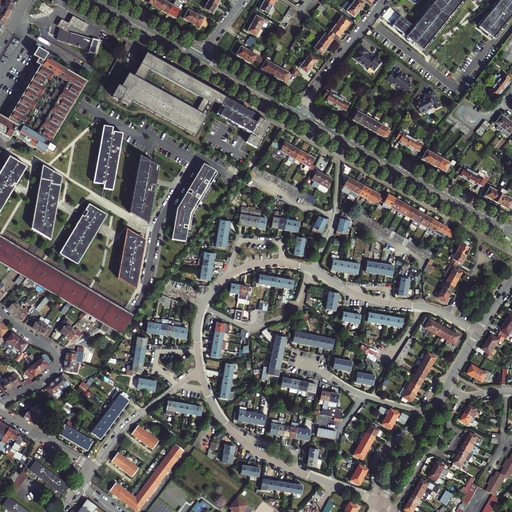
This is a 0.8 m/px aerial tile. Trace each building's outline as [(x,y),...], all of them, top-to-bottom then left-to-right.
[(13,5),(4,0),(0,0),(0,5),(11,12),(15,6),(13,5)] [(154,0),(152,5),(159,10),(164,1),(162,0),(154,0)] [(364,0),(354,0),(355,0),(352,4),(359,10),(365,3),(363,2),(364,0)] [(460,0),(433,0),(414,26),(389,7),(382,17),(407,36),(423,49),(460,0)] [(511,0),(501,0),(480,27),(494,39),(511,15),(511,0)] [(172,5),(164,1),(159,10),(167,14),(172,5)] [(217,5),(209,1),(204,8),(213,13),(217,5)] [(272,6),(264,1),(259,9),(271,16),(275,8),(272,6)] [(354,17),(359,10),(352,4),(346,11),(354,17)] [(0,14),(7,19),(11,12),(0,5),(0,14)] [(172,5),(167,14),(175,18),(180,9),(172,5)] [(293,9),(290,7),(285,16),(290,20),(294,13),(293,9)] [(191,23),(196,14),(188,10),(183,18),(191,23)] [(204,19),(196,14),(191,23),(199,27),(204,19)] [(265,20),(256,15),(251,23),(260,28),(265,20)] [(57,26),(68,32),(72,26),(84,33),(86,29),(88,26),(73,17),(71,20),(69,24),(61,20),(57,26)] [(342,17),(336,24),(344,30),(350,23),(342,17)] [(247,31),(256,36),(260,28),(251,23),(247,31)] [(336,24),(331,32),(335,35),(339,38),(344,30),(336,24)] [(56,39),(88,49),(91,39),(68,32),(59,30),(56,39)] [(333,40),(332,39),(328,35),(325,33),(319,41),(327,47),(333,40)] [(88,52),(95,54),(99,40),(92,38),(88,52)] [(322,54),(327,47),(319,41),(314,48),(322,54)] [(237,55),(244,60),(249,51),(241,47),(237,55)] [(81,91),(87,82),(51,60),(53,57),(38,48),(36,50),(33,56),(38,59),(36,63),(40,66),(8,119),(0,114),(0,133),(10,139),(12,135),(44,154),(46,150),(81,91)] [(368,52),(362,48),(354,59),(367,69),(369,67),(374,71),(379,65),(380,64),(380,63),(381,61),(375,57),(374,59),(370,56),(370,57),(369,56),(366,54),(368,52)] [(249,51),(244,60),(252,64),(255,59),(258,61),(260,55),(258,54),(257,55),(249,51)] [(216,114),(226,98),(143,52),(142,55),(145,57),(134,77),(123,71),(117,82),(118,86),(112,96),(130,106),(133,101),(202,140),(216,114)] [(304,61),(312,67),(317,60),(310,54),(304,61)] [(261,69),(269,73),(274,65),(272,64),(261,58),(259,63),(263,65),(261,69)] [(312,67),(304,61),(299,68),(307,74),(312,67)] [(269,73),(276,78),(281,69),(274,65),(269,73)] [(281,69),(276,78),(284,82),(289,73),(281,69)] [(391,73),(386,80),(392,84),(393,83),(399,88),(406,94),(410,88),(410,89),(411,88),(410,87),(412,85),(408,82),(408,81),(399,74),(397,77),(391,73)] [(491,80),(496,83),(504,89),(509,82),(508,81),(510,78),(503,73),(501,76),(499,74),(497,77),(495,75),(491,80)] [(393,83),(392,84),(405,94),(406,94),(399,88),(393,83)] [(499,96),(504,89),(496,83),(488,93),(494,98),(497,95),(499,96)] [(333,105),(338,97),(327,90),(323,97),(326,99),(326,101),(333,105)] [(426,110),(434,106),(436,109),(441,106),(432,90),(425,94),(426,95),(427,97),(420,101),(415,104),(416,106),(417,107),(421,113),(422,113),(422,114),(427,111),(426,110)] [(338,97),(333,105),(341,110),(342,108),(346,110),(350,103),(338,97)] [(256,149),(269,122),(226,98),(216,114),(253,134),(247,144),(256,149)] [(360,124),(365,115),(357,111),(357,112),(354,111),(351,117),(353,119),(353,120),(360,124)] [(360,124),(368,129),(373,120),(365,115),(360,124)] [(455,126),(459,121),(451,115),(445,120),(451,125),(452,124),(455,126)] [(496,129),(499,132),(508,121),(501,116),(495,124),(498,126),(496,129)] [(373,120),(368,129),(376,133),(381,124),(373,120)] [(511,124),(508,121),(499,132),(506,137),(508,134),(509,135),(511,130),(511,124)] [(123,132),(103,122),(92,182),(113,195),(119,157),(123,132)] [(388,128),(381,124),(376,133),(384,137),(384,135),(387,137),(391,131),(388,129),(388,128)] [(412,137),(400,131),(396,138),(400,140),(399,142),(407,146),(412,137)] [(423,143),(412,137),(407,146),(414,150),(415,148),(419,150),(423,143)] [(283,145),(279,143),(274,141),(270,148),(275,151),(274,154),(279,156),(280,154),(286,157),(287,155),(292,146),(284,142),(283,145)] [(292,146),(287,155),(289,156),(294,158),(295,159),(300,150),(292,146)] [(430,163),(436,152),(428,148),(422,159),(430,163)] [(307,154),(300,150),(295,159),(302,163),(307,154)] [(430,163),(438,168),(444,157),(436,152),(430,163)] [(303,168),(311,172),(315,166),(312,164),(315,159),(307,154),(302,163),(305,165),(303,168)] [(444,157),(438,168),(445,172),(447,169),(450,170),(454,163),(457,164),(460,159),(454,156),(451,161),(444,157)] [(0,212),(27,167),(9,157),(0,173),(0,212)] [(130,213),(148,224),(159,168),(150,163),(140,157),(130,213)] [(171,239),(185,241),(187,230),(190,213),(215,171),(203,164),(177,208),(171,239)] [(44,234),(51,239),(62,176),(43,165),(32,227),(37,230),(40,233),(44,234)] [(467,180),(472,171),(460,165),(456,172),(460,174),(459,176),(467,180)] [(318,168),(315,166),(311,172),(308,177),(319,184),(324,175),(316,171),(318,168)] [(190,213),(187,230),(189,230),(192,214),(217,172),(215,171),(190,213)] [(472,171),(467,180),(475,185),(476,183),(484,187),(488,180),(472,171)] [(327,177),(324,175),(319,184),(327,188),(332,180),(331,179),(331,178),(329,176),(327,177)] [(348,178),(343,186),(351,191),(356,182),(348,178)] [(364,186),(356,182),(351,191),(350,194),(357,198),(359,195),(364,186)] [(366,199),(371,191),(364,186),(359,195),(366,199)] [(492,200),(497,192),(489,187),(485,196),(492,200)] [(497,192),(492,200),(500,205),(505,196),(507,192),(501,188),(498,192),(497,192)] [(240,191),(238,189),(233,196),(235,197),(236,197),(238,198),(243,193),(240,191)] [(378,206),(380,202),(383,196),(380,194),(379,195),(371,191),(366,199),(378,206)] [(380,202),(383,203),(382,206),(389,210),(391,208),(395,199),(388,195),(386,198),(383,196),(380,202)] [(511,199),(505,196),(500,205),(509,209),(510,208),(511,208),(511,199)] [(403,203),(395,199),(391,208),(398,212),(403,203)] [(410,207),(403,203),(398,212),(405,216),(410,207)] [(71,261),(77,264),(100,227),(106,216),(107,215),(89,204),(59,254),(65,257),(69,259),(71,261)] [(412,220),(417,211),(410,207),(405,216),(412,220)] [(245,226),(247,212),(241,211),(238,225),(245,226)] [(425,216),(417,211),(412,220),(420,224),(425,216)] [(247,212),(245,226),(251,227),(254,213),(247,212)] [(254,213),(251,227),(257,228),(259,218),(260,214),(254,213)] [(427,228),(432,220),(425,216),(420,224),(427,228)] [(266,219),(259,218),(257,228),(264,230),(266,219)] [(276,218),(273,218),(271,228),(278,229),(279,219),(276,218)] [(328,223),(319,218),(316,224),(324,229),(328,223)] [(284,230),(286,220),(279,219),(278,229),(284,230)] [(340,219),(338,225),(348,228),(348,227),(350,221),(346,220),(340,219)] [(291,232),(292,221),(286,220),(284,230),(291,232)] [(439,224),(432,220),(427,228),(435,232),(439,224)] [(219,228),(229,229),(230,222),(220,221),(219,228)] [(292,221),(291,232),(297,233),(299,223),(292,221)] [(313,235),(315,236),(320,236),(324,229),(316,224),(312,229),(315,232),(313,235)] [(450,230),(439,224),(435,232),(442,237),(444,234),(447,236),(450,230)] [(338,225),(336,232),(343,234),(346,235),(348,229),(348,228),(338,225)] [(229,229),(219,228),(218,234),(228,236),(229,229)] [(145,240),(126,229),(118,278),(127,284),(136,290),(145,240)] [(296,238),(295,247),(303,248),(305,240),(296,238)] [(227,242),(217,240),(215,247),(226,249),(227,242)] [(463,240),(456,252),(465,256),(469,248),(467,247),(468,243),(463,240)] [(302,257),(302,255),(303,248),(295,247),(293,255),(302,257)] [(465,256),(456,252),(450,263),(456,266),(458,263),(461,264),(465,256)] [(203,260),(213,261),(214,255),(204,253),(203,260)] [(198,259),(197,265),(212,268),(213,261),(203,260),(198,259)] [(338,271),(339,261),(333,260),(331,270),(338,271)] [(344,272),(346,262),(339,261),(338,271),(344,272)] [(351,273),(352,263),(346,262),(344,272),(351,273)] [(372,273),(374,263),(367,262),(365,271),(372,273)] [(359,265),(352,263),(351,273),(357,275),(359,265)] [(380,264),(374,263),(372,273),(379,274),(380,264)] [(447,270),(445,274),(457,280),(461,274),(454,270),(456,266),(450,263),(448,266),(452,269),(450,272),(447,270)] [(385,275),(387,265),(380,264),(379,274),(385,275)] [(428,264),(424,271),(430,275),(434,267),(431,266),(428,264)] [(201,273),(211,274),(212,268),(197,265),(197,266),(202,266),(201,273)] [(393,266),(387,265),(385,275),(391,276),(393,266)] [(201,273),(200,279),(206,280),(210,281),(211,274),(201,273)] [(448,278),(445,283),(453,288),(457,280),(445,274),(444,273),(443,275),(448,278)] [(22,276),(21,275),(15,283),(18,286),(25,279),(22,276)] [(267,285),(268,277),(259,275),(258,284),(267,285)] [(276,278),(268,277),(267,285),(275,286),(276,278)] [(283,288),(285,279),(276,278),(275,286),(283,288)] [(401,278),(399,287),(408,288),(409,280),(401,278)] [(28,287),(32,282),(27,279),(22,284),(27,288),(28,287)] [(293,281),(285,279),(283,288),(292,289),(293,281)] [(442,289),(441,290),(449,295),(453,288),(445,283),(442,281),(439,287),(442,289)] [(239,293),(240,286),(231,284),(230,293),(238,294),(239,293)] [(252,288),(240,286),(239,293),(238,294),(238,299),(249,301),(250,296),(247,296),(248,292),(251,293),(252,288)] [(406,297),(408,288),(399,287),(398,295),(406,297)] [(445,303),(449,295),(441,290),(437,298),(445,303)] [(328,301),(337,302),(339,294),(329,292),(328,301)] [(11,300),(5,306),(13,313),(20,306),(16,303),(17,301),(14,298),(11,300)] [(49,301),(45,298),(35,309),(39,313),(49,301)] [(337,302),(328,301),(326,309),(335,311),(337,302)] [(23,309),(20,306),(13,313),(21,320),(27,313),(23,310),(23,309)] [(69,310),(65,306),(60,312),(64,316),(69,310)] [(236,310),(235,313),(234,317),(234,320),(237,320),(241,321),(243,311),(236,310)] [(350,322),(352,314),(343,312),(341,320),(344,321),(344,323),(349,324),(349,322),(350,322)] [(376,323),(377,315),(368,313),(367,322),(376,323)] [(361,315),(352,314),(350,322),(359,324),(361,315)] [(376,323),(384,325),(386,316),(377,315),(376,323)] [(393,326),(394,318),(386,316),(384,325),(393,326)] [(34,317),(29,326),(38,331),(43,322),(34,317)] [(57,329),(65,336),(71,328),(67,325),(71,321),(66,318),(57,329)] [(403,319),(394,318),(393,326),(401,328),(402,327),(403,319)] [(155,324),(153,334),(160,335),(162,320),(156,319),(155,324)] [(167,332),(169,320),(162,319),(162,320),(160,335),(166,336),(167,332)] [(175,321),(169,320),(167,332),(166,336),(173,337),(174,327),(175,321)] [(432,332),(437,324),(429,320),(424,328),(432,332)] [(43,322),(38,331),(47,336),(51,329),(47,326),(47,325),(43,322)] [(147,333),(153,334),(155,324),(148,323),(147,333)] [(215,332),(223,333),(229,334),(230,326),(217,323),(215,332)] [(100,329),(106,332),(109,328),(103,324),(100,329)] [(444,328),(437,324),(432,332),(440,336),(444,328)] [(511,328),(505,324),(500,331),(508,336),(509,336),(511,337),(511,336),(511,328)] [(71,328),(65,336),(73,342),(81,332),(76,329),(75,331),(71,328)] [(113,336),(116,332),(109,328),(106,332),(113,336)] [(187,329),(181,328),(179,338),(186,339),(187,329)] [(444,328),(440,336),(447,340),(452,332),(444,328)] [(299,343),(306,345),(308,334),(307,334),(308,332),(302,330),(302,333),(299,343)] [(365,338),(369,339),(373,339),(373,336),(370,335),(371,331),(367,330),(365,338)] [(223,333),(215,332),(213,340),(222,342),(223,333)] [(293,342),(299,343),(302,333),(295,332),(293,342)] [(452,332),(447,340),(454,344),(454,345),(457,347),(461,341),(457,339),(459,336),(452,332)] [(13,348),(19,338),(12,333),(6,341),(13,346),(12,347),(13,348)] [(306,345),(312,346),(314,336),(308,334),(306,345)] [(390,339),(387,338),(387,335),(384,334),(382,341),(386,342),(390,342),(390,339)] [(487,342),(495,348),(497,345),(501,347),(503,343),(502,342),(504,339),(499,335),(496,338),(492,335),(487,342)] [(284,345),(285,345),(286,338),(276,336),(275,343),(284,345)] [(312,346),(319,347),(321,337),(314,336),(312,346)] [(321,337),(319,347),(325,348),(327,338),(321,337)] [(26,343),(19,338),(13,348),(14,349),(15,347),(21,352),(26,343)] [(137,346),(146,348),(148,340),(138,338),(137,346)] [(327,338),(325,348),(332,350),(334,340),(327,338)] [(222,342),(213,340),(212,349),(220,350),(222,342)] [(13,346),(6,341),(5,343),(3,341),(0,344),(0,347),(1,349),(5,344),(9,347),(8,348),(11,350),(13,348),(12,347),(13,346)] [(490,355),(495,348),(487,342),(482,350),(487,353),(485,356),(490,360),(492,356),(490,355)] [(273,349),(283,351),(285,345),(284,345),(275,343),(273,349)] [(146,348),(137,346),(135,355),(145,356),(146,348)] [(67,350),(65,360),(78,362),(80,363),(83,348),(76,347),(75,351),(67,350)] [(220,350),(212,349),(210,357),(219,358),(220,350)] [(282,358),(283,351),(273,349),(272,355),(282,358)] [(423,360),(432,365),(436,358),(427,353),(423,360)] [(35,361),(34,362),(41,371),(49,364),(52,362),(46,355),(44,354),(41,356),(42,357),(36,362),(35,361)] [(145,356),(135,355),(134,363),(136,363),(143,365),(145,356)] [(270,362),(281,364),(282,358),(272,355),(270,362)] [(333,368),(342,370),(343,360),(335,359),(333,368)] [(368,362),(371,364),(374,370),(378,371),(379,365),(370,359),(368,362)] [(65,360),(63,370),(77,373),(79,363),(78,362),(65,360)] [(352,362),(343,360),(342,370),(350,372),(352,362)] [(423,360),(419,368),(427,373),(432,365),(423,360)] [(280,370),(281,364),(270,362),(267,361),(266,367),(269,368),(280,370)] [(34,376),(41,371),(34,362),(33,362),(34,364),(25,371),(30,378),(34,376)] [(142,373),(143,365),(136,363),(134,363),(132,371),(127,370),(126,375),(136,377),(136,372),(142,373)] [(224,372),(233,374),(234,365),(225,363),(224,372)] [(467,374),(475,378),(480,370),(472,366),(467,374)] [(278,377),(280,370),(269,368),(268,375),(278,377)] [(427,373),(419,368),(415,375),(423,380),(427,373)] [(480,370),(475,378),(483,383),(485,378),(489,380),(492,375),(488,373),(487,374),(480,370)] [(11,377),(8,379),(13,387),(22,382),(17,375),(16,375),(15,372),(10,375),(11,377)] [(222,380),(231,382),(233,374),(224,372),(222,380)] [(366,375),(357,373),(356,382),(364,384),(366,375)] [(70,384),(62,375),(54,382),(60,389),(62,391),(70,384)] [(375,376),(366,375),(364,384),(373,385),(375,376)] [(415,375),(411,382),(419,387),(423,380),(415,375)] [(90,386),(92,384),(95,380),(91,377),(86,384),(90,386)] [(290,388),(291,380),(283,378),(281,386),(290,388)] [(0,384),(0,386),(3,392),(13,387),(8,379),(4,381),(3,379),(0,381),(0,383),(0,384)] [(139,379),(139,380),(138,388),(138,389),(146,390),(148,381),(139,379)] [(221,389),(230,391),(231,382),(222,380),(221,389)] [(291,380),(290,388),(298,390),(300,381),(291,380)] [(404,388),(407,389),(415,394),(419,387),(411,382),(408,380),(404,388)] [(156,382),(148,381),(146,390),(155,392),(156,382)] [(302,394),(302,391),(306,392),(308,383),(300,381),(298,390),(297,395),(301,396),(302,394)] [(57,392),(60,389),(54,382),(46,388),(52,395),(54,398),(57,396),(58,397),(60,395),(57,392)] [(317,385),(308,383),(306,392),(315,394),(317,385)] [(399,395),(402,397),(411,402),(415,394),(407,389),(404,388),(399,395)] [(230,391),(221,389),(220,398),(232,400),(233,392),(230,392),(230,391)] [(328,405),(330,393),(322,391),(320,400),(319,402),(328,405)] [(35,396),(43,403),(47,399),(39,392),(35,396)] [(339,395),(330,393),(328,405),(327,409),(326,413),(330,413),(330,416),(333,417),(335,408),(336,409),(339,395)] [(129,401),(121,395),(116,401),(124,408),(124,407),(128,401),(129,401)] [(111,407),(111,408),(119,414),(119,413),(123,408),(124,408),(116,401),(115,402),(116,402),(112,408),(111,407)] [(175,415),(175,412),(177,403),(168,401),(166,413),(175,415)] [(175,412),(184,413),(185,404),(177,403),(175,412)] [(35,412),(37,410),(27,404),(20,416),(29,421),(35,412)] [(184,413),(190,414),(192,414),(194,406),(185,404),(184,413)] [(465,413),(475,419),(479,412),(476,411),(477,410),(469,405),(465,413)] [(203,407),(194,406),(192,414),(201,416),(203,407)] [(107,414),(106,414),(115,420),(119,414),(111,408),(107,414)] [(35,412),(29,421),(38,426),(43,419),(46,414),(38,409),(37,410),(35,412)] [(390,409),(386,417),(395,422),(399,414),(390,409)] [(244,422),(246,412),(239,411),(239,414),(237,421),(244,422)] [(251,423),(252,413),(246,412),(244,422),(251,423)] [(257,424),(259,414),(252,413),(251,423),(257,424)] [(473,424),(475,419),(465,413),(460,421),(468,425),(470,422),(473,424)] [(115,420),(106,414),(102,420),(110,426),(114,420),(115,420)] [(259,414),(257,424),(264,425),(265,415),(259,414)] [(386,417),(382,425),(390,429),(395,422),(386,417)] [(110,426),(102,420),(101,421),(102,421),(97,426),(105,433),(105,432),(110,426),(110,427),(110,426)] [(269,434),(276,435),(278,425),(279,421),(272,420),(269,434)] [(0,442),(9,427),(0,421),(0,442)] [(282,436),(284,426),(285,422),(279,421),(278,425),(276,435),(282,436)] [(60,423),(56,431),(60,433),(65,425),(66,425),(61,422),(60,423)] [(295,438),(298,426),(298,423),(291,422),(291,427),(289,437),(295,438)] [(66,425),(65,425),(60,433),(60,434),(61,433),(67,437),(67,438),(72,429),(66,425)] [(370,425),(366,433),(374,438),(379,430),(370,425)] [(105,433),(97,426),(97,427),(93,433),(92,433),(100,439),(101,439),(100,439),(105,433)] [(132,434),(139,439),(145,431),(138,426),(132,434)] [(289,437),(291,427),(284,426),(282,436),(289,437)] [(302,439),(304,429),(304,427),(298,426),(295,438),(302,439)] [(9,427),(0,442),(0,445),(4,448),(6,445),(15,430),(9,427)] [(309,441),(311,428),(305,427),(305,429),(304,429),(302,439),(309,441)] [(73,442),(74,442),(79,433),(72,430),(73,429),(72,429),(67,438),(68,437),(74,441),(73,442)] [(20,433),(15,430),(6,445),(9,447),(7,450),(15,454),(14,457),(17,459),(20,453),(11,448),(12,447),(20,433)] [(139,439),(146,444),(152,436),(145,431),(139,439)] [(31,439),(20,433),(12,447),(17,450),(22,441),(26,443),(26,445),(27,446),(31,439)] [(79,433),(74,442),(80,445),(80,446),(86,437),(85,438),(79,434),(79,433)] [(366,433),(362,440),(370,445),(374,438),(366,433)] [(466,441),(474,445),(476,442),(480,444),(482,440),(470,433),(466,441)] [(152,436),(146,444),(153,449),(159,441),(152,436)] [(86,437),(80,446),(81,446),(87,450),(93,442),(92,441),(92,442),(86,438),(86,437)] [(341,439),(339,448),(345,450),(348,442),(345,440),(341,439)] [(362,440),(358,448),(366,452),(370,445),(362,440)] [(478,448),(474,445),(466,441),(462,449),(469,453),(473,455),(478,448)] [(218,444),(211,442),(210,446),(209,449),(212,450),(215,451),(218,444)] [(170,452),(178,457),(183,450),(176,445),(170,452)] [(225,445),(223,454),(233,455),(234,447),(225,445)] [(362,459),(366,452),(358,448),(354,455),(362,459)] [(211,454),(212,450),(209,449),(208,452),(206,456),(210,458),(211,459),(214,455),(211,454)] [(308,457),(317,458),(318,450),(310,449),(308,457)] [(468,455),(469,453),(462,449),(458,456),(465,460),(468,461),(470,457),(468,455)] [(165,458),(173,464),(178,457),(170,452),(165,458)] [(112,461),(119,466),(125,458),(118,453),(112,461)] [(233,455),(223,454),(222,462),(232,464),(233,455)] [(489,485),(486,491),(492,495),(494,496),(495,495),(505,478),(505,477),(508,478),(509,479),(510,478),(511,473),(511,454),(509,460),(507,459),(502,467),(504,468),(501,474),(497,472),(494,477),(492,476),(487,485),(489,485)] [(460,470),(465,460),(458,456),(452,466),(460,470)] [(317,458),(308,457),(307,466),(315,467),(316,464),(320,464),(321,459),(317,458)] [(31,458),(25,466),(38,476),(55,488),(63,494),(69,486),(31,458)] [(119,466),(126,471),(131,463),(125,458),(119,466)] [(160,465),(168,471),(173,464),(165,458),(160,465)] [(433,470),(441,474),(444,476),(446,477),(449,472),(444,469),(445,466),(438,462),(433,470)] [(139,468),(131,463),(126,471),(133,476),(139,468)] [(156,471),(163,477),(168,471),(160,465),(156,471)] [(359,465),(355,473),(363,478),(367,470),(359,465)] [(241,474),(249,476),(251,467),(242,466),(241,474)] [(260,469),(251,467),(249,476),(258,477),(260,469)] [(439,478),(441,474),(433,470),(429,477),(436,482),(435,483),(441,486),(444,481),(442,480),(439,478)] [(158,484),(163,477),(156,471),(151,478),(158,484)] [(359,485),(363,478),(355,473),(350,480),(359,485)] [(146,485),(153,490),(158,484),(151,478),(146,485)] [(277,482),(268,480),(267,489),(276,490),(277,482)] [(417,488),(425,492),(427,488),(430,490),(432,491),(435,485),(429,483),(429,484),(422,480),(417,488)] [(286,483),(277,482),(276,490),(284,492),(286,483)] [(110,491),(117,496),(123,489),(116,483),(110,491)] [(284,492),(293,493),(294,484),(286,483),(284,492)] [(302,486),(294,484),(293,493),(301,494),(302,486)] [(141,491),(148,497),(153,490),(146,485),(141,491)] [(413,495),(421,499),(425,502),(429,494),(428,494),(425,492),(417,488),(413,495)] [(131,494),(123,489),(117,496),(125,502),(131,494)] [(447,505),(454,494),(446,490),(440,501),(447,505)] [(136,499),(143,504),(148,497),(141,491),(137,497),(136,498),(136,499)] [(125,502),(131,506),(136,499),(136,498),(131,494),(125,502)] [(10,511),(26,511),(4,495),(0,500),(0,504),(10,511),(11,511),(10,511)] [(413,495),(409,502),(416,507),(421,499),(413,495)] [(250,511),(253,509),(237,497),(229,508),(232,510),(230,511),(219,511),(218,511),(250,511)] [(131,506),(137,511),(143,504),(136,499),(131,506)] [(87,501),(85,504),(83,506),(91,511),(93,509),(95,506),(87,501)] [(416,507),(409,502),(405,510),(408,511),(416,511),(414,510),(416,507)] [(349,503),(345,510),(347,511),(354,511),(358,507),(349,503)]
